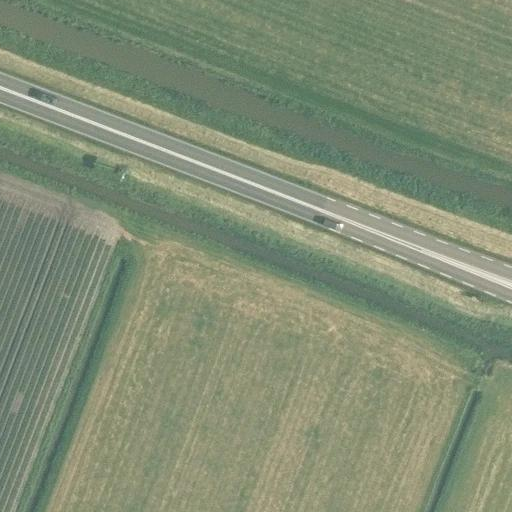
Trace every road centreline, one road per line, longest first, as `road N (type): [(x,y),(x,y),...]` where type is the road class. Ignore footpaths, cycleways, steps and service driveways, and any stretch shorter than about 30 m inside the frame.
road 1 (trunk): [(0,90),(386,237)]
road 2 (trunk): [(386,237),(511,295)]
road 3 (trunk): [(511,277),(386,237)]
